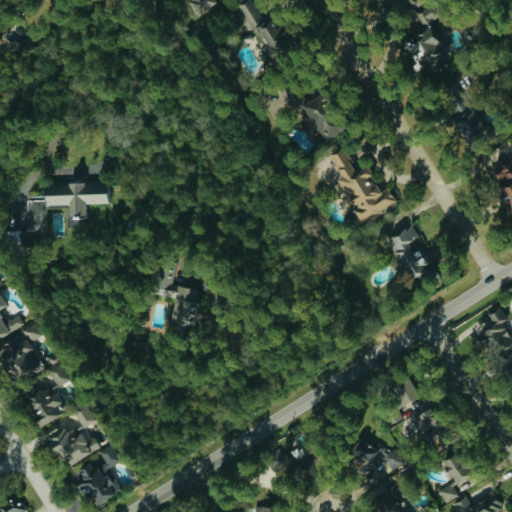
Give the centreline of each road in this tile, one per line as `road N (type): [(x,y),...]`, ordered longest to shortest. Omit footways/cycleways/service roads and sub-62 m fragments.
road 1 (tertiary): [(127,511),(511,268)]
road 2 (residential): [(494,280),(321,0)]
road 3 (residential): [(511,457),(428,323)]
